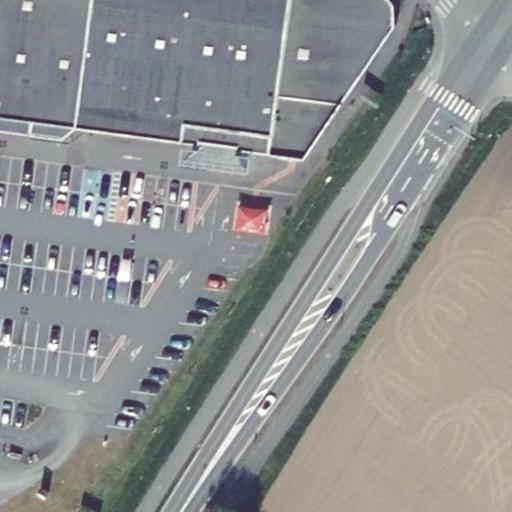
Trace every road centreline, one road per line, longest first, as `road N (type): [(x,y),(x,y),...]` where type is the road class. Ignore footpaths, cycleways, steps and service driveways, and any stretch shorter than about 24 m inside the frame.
road 1 (primary): [(475,35),(178,511)]
road 2 (primary): [(179,511),(334,309),(496,61)]
